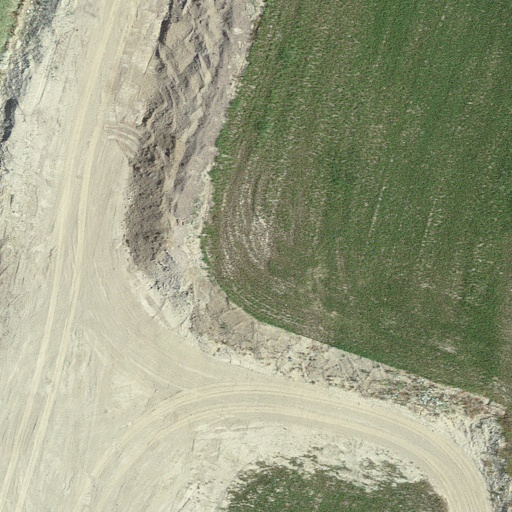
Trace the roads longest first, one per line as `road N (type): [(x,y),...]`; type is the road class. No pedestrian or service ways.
road 1 (track): [(132,0),(100,91),(69,229),(58,331),(18,511)]
road 2 (track): [(473,511),(445,453),(349,417),(260,407),(28,470)]
